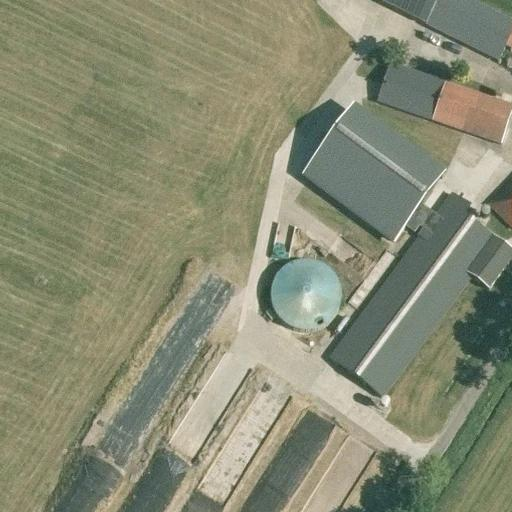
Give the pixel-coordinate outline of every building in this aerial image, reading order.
[(370,0),(498,63),(511,36),(511,23),(463,0),(370,0)] [(377,104),(501,147),(511,114),(511,107),(390,65),(377,104)] [(451,196),(435,217),(422,207),(444,176),(352,108),(300,179),(392,247),(405,229),(413,235),(418,228),(424,232),(329,361),(382,402),(475,276),(492,289),(511,262),(511,254),(499,244),(465,217),(503,162),(485,151),(452,197),(451,196)] [(511,181),(487,207),(511,230),(511,181)] [(270,299),(270,302),(270,306),(271,309),(272,311),(273,314),(275,317),(277,320),(279,322),(281,324),(283,326),(286,328),(288,329),(291,331),(294,332),(297,333),(300,333),(303,333),(306,333),(310,333),(313,333),(316,332),(318,331),(321,329),(324,328),(326,326),(329,324),(331,322),(333,319),(335,317),(336,314),(337,311),(338,308),(339,305),(340,302),(340,299),(340,296),(340,293),(339,290),(338,287),(337,284),(336,281),(334,279),(332,276),(330,274),(328,272),(326,270),(323,268),(321,267),(318,265),(315,264),(312,264),(309,263),(306,263),(303,263),(300,263),(297,264),(294,265),(291,266),(288,267),(286,269),(283,270),(281,272),(279,274),(277,277),(275,279),(273,282),(272,285),(271,287),(270,290),(270,293),(270,296),(270,299)] [(319,488),(305,511),(345,511),(375,458),(361,450),(345,448),(318,497),(319,488)]
